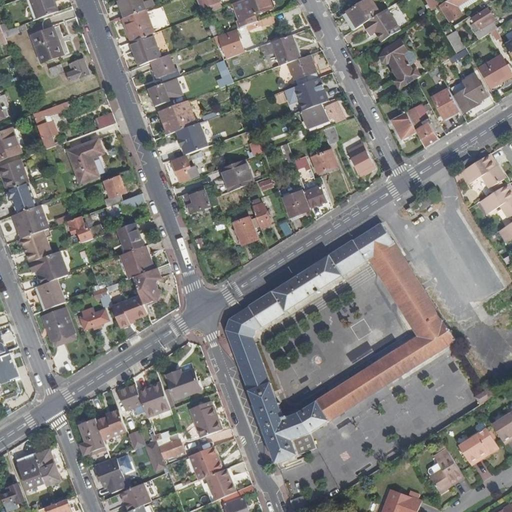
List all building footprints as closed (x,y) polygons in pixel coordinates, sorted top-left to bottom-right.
[(31,0),(39,20),(59,13),(54,0),(31,0)] [(118,0),(125,18),(146,10),(142,0),(118,0)] [(217,3),(215,0),(197,0),(204,15),(211,12),(210,9),(215,6),(214,4),(217,3)] [(243,0),(233,4),(241,20),(238,21),(241,27),(257,21),(255,16),(274,9),(270,0),(243,0)] [(357,29),(365,24),(381,14),(371,0),(367,0),(347,13),(357,29)] [(449,0),(446,3),(441,6),(440,6),(450,23),(462,15),(459,11),(476,0),(449,0)] [(438,1),(430,7),(432,11),(440,6),(441,6),(438,1)] [(339,2),(329,8),(332,15),(343,8),(339,2)] [(381,14),(365,24),(373,35),(377,33),(383,43),(402,30),(388,9),(381,14)] [(155,33),(146,10),(125,18),(123,19),(132,42),(153,34),(155,33)] [(471,28),(479,41),(490,34),(496,31),(498,29),(493,22),(494,20),(488,10),(473,19),(476,24),(471,28)] [(273,23),(271,17),(261,21),(263,25),(273,23)] [(248,31),(263,25),(261,21),(246,26),(248,31)] [(27,30),(25,25),(4,33),(5,36),(6,38),(27,30)] [(210,27),(215,38),(219,36),(221,36),(217,25),(210,27)] [(54,29),(32,37),(42,64),(64,56),(54,29)] [(219,36),(228,60),(245,54),(236,30),(221,36),(219,36)] [(496,31),(490,34),(495,41),(500,38),(496,31)] [(151,62),(162,58),(153,34),(132,42),(140,66),(151,62)] [(454,34),(452,35),(461,52),(464,51),(454,34)] [(301,58),(293,35),(272,43),(276,54),(278,59),(280,66),(288,63),(301,58)] [(461,52),(452,35),(448,38),(458,55),(461,52)] [(395,71),(400,78),(401,80),(398,82),(402,90),(416,81),(423,77),(415,65),(418,58),(415,52),(410,52),(404,42),(386,53),(386,56),(390,63),(392,63),(395,68),(394,69),(395,71)] [(276,54),(272,43),(261,47),(265,58),(276,54)] [(162,58),(151,62),(158,79),(160,78),(162,81),(180,73),(178,68),(175,70),(169,55),(162,58)] [(301,58),(288,63),(297,87),(319,79),(309,55),(301,58)] [(511,74),(501,57),(479,69),(491,89),(511,76),(511,74)] [(268,63),(271,70),(280,66),(278,59),(268,63)] [(68,74),(71,82),(90,75),(84,60),(74,64),(77,71),(68,74)] [(226,60),(217,63),(223,78),(218,80),(221,89),(235,83),(226,60)] [(68,70),(65,64),(50,69),(53,76),(68,70)] [(460,111),(463,116),(479,106),(478,104),(488,97),(480,84),(479,84),(474,75),(462,83),(466,90),(453,98),(460,111)] [(327,78),(308,85),(315,102),(334,95),(327,78)] [(164,84),(149,90),(156,106),(170,101),(164,84)] [(453,98),(448,90),(433,98),(445,120),(460,111),(453,98)] [(188,101),(159,112),(163,122),(165,121),(171,135),(197,125),(188,101)] [(323,105),(301,113),(305,124),(321,118),(322,123),(324,122),(325,123),(334,119),(336,123),(344,119),(336,103),(325,109),(323,105)] [(61,105),(34,115),(47,150),(56,147),(53,138),(52,139),(46,124),(47,124),(45,119),(64,112),(61,105)] [(406,113),(418,133),(426,148),(439,140),(430,125),(432,123),(422,105),(406,113)] [(117,124),(113,113),(97,120),(101,130),(117,124)] [(403,141),(418,133),(406,113),(392,122),(403,141)] [(53,123),(49,124),(54,136),(57,135),(53,123)] [(334,127),(325,131),(330,146),(340,142),(334,127)] [(13,130),(0,134),(0,161),(22,154),(13,130)] [(78,176),(81,184),(100,177),(93,159),(104,155),(98,141),(91,144),(92,147),(83,150),(82,147),(70,152),(78,176)] [(362,145),(349,152),(362,176),(371,172),(369,169),(374,167),(362,145)] [(317,153),(311,156),(319,176),(320,175),(338,167),(331,151),(319,156),(317,153)] [(490,155),(463,172),(470,183),(482,176),(490,189),(507,178),(500,168),(499,169),(490,155)] [(186,157),(173,162),(181,182),(190,179),(187,171),(191,169),(186,157)] [(306,158),(294,162),(298,172),(306,168),(308,174),(311,172),(306,158)] [(29,183),(21,160),(0,167),(0,170),(8,191),(29,183)] [(255,184),(246,160),(220,170),(229,193),(245,187),(255,184)] [(120,176),(104,182),(111,199),(105,201),(108,208),(122,202),(124,202),(121,195),(126,193),(120,176)] [(272,178),(260,182),(263,191),(275,188),(272,178)] [(19,214),(40,206),(42,206),(32,182),(29,183),(8,191),(7,192),(10,201),(13,200),(19,214)] [(511,189),(508,184),(481,200),(489,213),(501,205),(508,217),(511,214),(511,189)] [(322,186),(306,192),(312,209),(319,206),(322,205),(328,203),(322,186)] [(203,192),(202,189),(191,193),(193,196),(190,196),(193,204),(188,206),(191,214),(210,208),(204,191),(203,192)] [(433,190),(410,205),(416,214),(439,200),(439,199),(433,190)] [(302,193),(284,200),(291,219),(310,212),(302,193)] [(124,202),(122,202),(125,209),(146,201),(144,194),(124,202)] [(72,216),(65,197),(49,203),(51,208),(59,205),(65,219),(72,216)] [(256,199),(250,201),(253,208),(259,206),(256,199)] [(263,205),(259,206),(253,208),(261,230),(271,226),(263,205)] [(13,216),(23,240),(50,230),(40,206),(19,214),(13,216)] [(86,225),(83,217),(74,221),(69,223),(74,236),(78,234),(82,244),(82,243),(94,239),(88,224),(86,225)] [(250,218),(234,224),(243,246),(258,240),(250,218)] [(287,236),(293,233),(288,221),(281,225),(287,236)] [(511,222),(499,230),(507,243),(511,239),(511,222)] [(226,331),(277,463),(285,460),(317,448),(312,434),(457,341),(382,223),(248,308),(230,319),(226,331)] [(144,248),(135,224),(118,230),(127,254),(144,248)] [(97,237),(104,236),(102,225),(95,226),(97,237)] [(130,279),(135,277),(155,270),(146,247),(144,248),(127,254),(121,256),(130,279)] [(70,276),(60,252),(33,262),(37,272),(40,271),(42,277),(40,278),(43,286),(58,280),(70,276)] [(135,277),(142,297),(145,303),(153,301),(157,303),(162,291),(159,290),(160,288),(159,287),(158,285),(156,285),(159,279),(162,278),(158,268),(155,270),(135,277)] [(66,303),(58,280),(43,286),(39,287),(48,310),(66,303)] [(106,288),(108,294),(119,290),(117,284),(106,288)] [(491,319),(511,306),(511,284),(482,304),(491,319)] [(100,290),(93,293),(96,300),(100,298),(104,309),(113,306),(108,294),(106,288),(100,290)] [(113,308),(121,329),(132,324),(131,321),(149,314),(145,303),(142,297),(114,308),(113,308)] [(102,328),(101,325),(110,322),(106,310),(95,314),(93,308),(82,312),(85,318),(81,319),(85,332),(94,328),(95,331),(102,328)] [(63,338),(65,343),(75,339),(64,310),(46,317),(54,341),(63,338)] [(0,355),(9,353),(2,330),(0,330),(0,355)] [(63,338),(54,341),(56,346),(65,343),(63,338)] [(11,354),(0,357),(0,384),(2,384),(2,385),(11,382),(11,381),(19,377),(11,354)] [(179,371),(170,374),(178,398),(203,390),(195,369),(180,374),(179,371)] [(148,383),(137,387),(144,405),(147,412),(157,409),(170,403),(162,381),(149,386),(148,383)] [(144,405),(137,387),(136,385),(120,391),(127,411),(144,405)] [(477,397),(482,405),(493,398),(488,389),(477,397)] [(191,409),(198,427),(202,426),(197,412),(213,406),(211,402),(191,409)] [(222,430),(213,406),(197,412),(202,426),(198,427),(202,437),(222,430)] [(109,418),(98,422),(104,440),(115,436),(127,431),(120,411),(112,414),(113,418),(110,419),(109,418)] [(511,413),(493,425),(504,442),(511,437),(511,413)] [(104,440),(98,422),(97,419),(80,426),(87,443),(81,445),(84,455),(107,447),(107,446),(104,440)] [(157,441),(153,429),(146,432),(151,444),(157,441)] [(460,446),(471,463),(488,453),(489,455),(500,448),(487,429),(460,446)] [(141,433),(129,437),(134,450),(146,445),(141,433)] [(172,443),(169,436),(157,441),(164,460),(185,452),(180,439),(172,443)] [(151,444),(146,445),(156,470),(167,466),(166,464),(164,460),(157,441),(151,444)] [(223,472),(213,447),(194,454),(199,469),(196,470),(200,481),(223,472)] [(464,477),(447,450),(434,458),(442,470),(431,478),(441,493),(452,486),(451,485),(464,477)] [(47,485),(48,487),(62,482),(50,451),(37,456),(38,459),(47,485)] [(132,451),(123,455),(125,462),(135,458),(132,451)] [(47,485),(38,459),(19,466),(29,491),(47,485)] [(118,470),(121,469),(117,459),(96,467),(104,488),(109,486),(109,487),(122,483),(121,478),(118,470)] [(200,481),(180,488),(189,510),(213,500),(208,488),(220,483),(224,494),(239,488),(235,478),(249,473),(245,463),(223,472),(200,481)] [(483,464),(476,468),(484,481),(491,476),(483,464)] [(122,483),(109,487),(112,494),(125,489),(122,483)] [(144,484),(122,494),(129,509),(152,501),(144,484)] [(19,485),(2,492),(10,511),(19,509),(18,506),(26,503),(19,485)] [(253,485),(223,499),(228,511),(249,511),(244,498),(245,498),(256,494),(253,485)] [(418,511),(422,502),(391,490),(382,511),(418,511)] [(291,502),(295,511),(304,505),(301,498),(297,499),(291,502)] [(55,505),(39,511),(38,511),(72,511),(68,500),(55,505)] [(129,509),(130,511),(131,511),(145,506),(153,502),(152,501),(129,509)] [(511,511),(511,503),(498,511),(511,511)]
